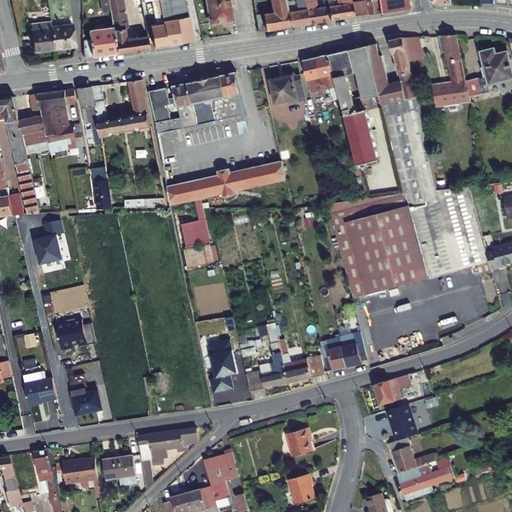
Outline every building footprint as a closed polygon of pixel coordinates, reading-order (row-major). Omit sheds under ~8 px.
[(97,0),(99,13),(108,12),(106,0),(97,0)] [(106,0),(108,12),(111,26),(115,52),(138,49),(136,36),(123,39),(116,0),(106,0)] [(155,25),(149,26),(152,47),(168,45),(158,0),(156,0),(151,1),(155,25)] [(192,41),(182,0),(170,0),(166,1),(166,0),(158,0),(168,45),(192,41)] [(227,20),(222,0),(202,0),(208,25),(227,20)] [(270,0),(273,13),(263,15),(266,31),(291,27),(285,4),(283,0),(270,0)] [(293,0),(294,3),(285,4),(291,27),(308,24),(303,0),(293,0)] [(303,0),(308,24),(326,21),(323,7),(315,8),(313,0),(303,0)] [(350,2),(350,0),(341,0),(342,4),(326,6),(328,20),(353,16),(350,2)] [(364,0),(362,0),(364,14),(378,12),(375,0),(364,0)] [(376,0),(379,12),(407,8),(408,5),(407,0),(376,0)] [(350,2),(353,16),(362,14),(359,1),(350,2)] [(49,22),(31,25),(34,50),(53,47),(50,27),(49,22)] [(72,44),(69,24),(50,27),(53,47),(72,44)] [(87,38),(82,39),(82,57),(115,52),(111,26),(86,30),(87,38)] [(469,80),(458,33),(440,34),(444,50),(446,49),(453,79),(434,83),(438,106),(473,100),(472,97),(469,81),(469,80)] [(136,36),(138,49),(147,48),(145,35),(136,36)] [(423,47),(420,35),(404,36),(407,48),(423,47)] [(380,55),(377,42),(368,44),(371,59),(374,59),(382,93),(384,103),(381,103),(402,192),(439,190),(407,48),(404,36),(391,39),(394,53),(395,53),(400,73),(401,72),(402,79),(391,82),(384,54),(380,55)] [(371,59),(368,44),(329,53),(334,73),(345,118),(348,130),(356,162),(376,158),(364,108),(356,109),(347,71),(359,69),(365,97),(379,94),(371,59)] [(496,49),(482,53),(485,65),(482,66),(484,76),(469,80),(469,81),(472,97),(484,93),(483,91),(487,90),(486,85),(490,85),(511,79),(511,63),(509,52),(497,54),(496,49)] [(334,73),(329,53),(316,56),(324,89),(330,87),(327,75),(334,73)] [(316,56),(304,58),(309,79),(314,78),(318,90),(324,89),(316,56)] [(371,59),(379,94),(382,93),(374,59),(371,59)] [(155,133),(184,127),(196,124),(226,118),(242,114),(233,71),(218,75),(216,75),(216,76),(187,83),(186,82),(169,86),(170,89),(172,88),(174,97),(176,106),(179,119),(177,119),(168,121),(165,105),(167,104),(166,98),(163,87),(147,91),(153,124),(155,133)] [(289,75),(270,78),(275,100),(288,98),(288,100),(306,98),(301,74),(296,75),(295,71),(291,71),(289,75)] [(90,85),(99,135),(150,125),(140,78),(127,80),(134,115),(106,120),(99,84),(90,85)] [(314,78),(309,79),(312,91),(318,90),(314,78)] [(77,87),(83,121),(90,120),(93,135),(94,142),(100,141),(99,135),(90,85),(77,87)] [(74,104),(71,88),(63,89),(66,105),(74,104)] [(66,105),(63,89),(37,92),(48,140),(51,158),(83,151),(81,140),(74,141),(72,130),(65,131),(60,106),(66,105)] [(48,140),(37,92),(31,93),(35,114),(18,117),(25,145),(48,140)] [(39,213),(25,145),(18,117),(14,95),(0,97),(0,121),(6,121),(26,214),(39,213)] [(174,97),(166,98),(167,104),(170,103),(171,107),(176,106),(174,97)] [(339,119),(342,131),(348,130),(345,118),(339,119)] [(79,128),(72,130),(74,141),(81,140),(79,128)] [(170,204),(193,200),(194,207),(201,207),(199,198),(220,193),(221,197),(233,195),(233,191),(285,180),(280,160),(257,165),(229,171),(228,168),(215,171),(216,174),(166,185),(170,204)] [(92,165),(99,207),(111,206),(104,164),(92,165)] [(483,286),(493,283),(492,281),(489,269),(468,187),(439,190),(402,192),(365,198),(349,200),(328,204),(351,305),(481,276),(483,286)] [(289,188),(258,189),(258,202),(290,202),(289,188)] [(0,211),(8,210),(8,209),(4,195),(0,195),(0,211)] [(197,220),(178,224),(183,246),(208,241),(201,207),(194,207),(197,220)] [(37,249),(41,264),(62,259),(56,235),(63,233),(60,220),(43,225),(46,237),(33,240),(36,249),(37,249)] [(229,234),(218,235),(221,262),(239,260),(237,246),(230,247),(229,234)] [(208,243),(181,249),(184,267),(211,261),(208,243)] [(497,267),(489,269),(492,281),(504,279),(503,277),(511,274),(511,254),(495,259),(497,267)] [(83,346),(100,342),(96,322),(87,324),(86,318),(80,319),(80,317),(70,319),(70,322),(60,324),(65,347),(82,343),(83,346)] [(25,334),(26,347),(37,345),(35,333),(25,334)] [(216,392),(235,387),(232,372),(239,370),(231,334),(210,339),(218,376),(213,377),(216,392)] [(356,335),(336,339),(338,347),(343,367),(356,364),(355,359),(361,358),(356,335)] [(324,357),(320,358),(323,371),(343,367),(338,347),(323,350),(324,357)] [(0,369),(10,367),(7,351),(0,353),(0,369)] [(258,373),(245,376),(248,391),(285,384),(281,364),(280,356),(271,358),(272,365),(269,366),(270,374),(259,376),(258,373)] [(319,356),(304,359),(308,379),(323,375),(319,356)] [(308,379),(304,359),(281,364),(285,384),(308,379)] [(143,369),(146,387),(155,385),(151,367),(143,369)] [(30,368),(22,370),(24,377),(32,375),(30,368)] [(50,371),(38,374),(32,375),(36,395),(42,393),(55,390),(50,371)] [(415,380),(413,372),(372,385),(378,407),(399,400),(394,386),(415,380)] [(36,395),(32,375),(24,377),(28,396),(36,395)] [(431,396),(426,381),(416,384),(421,399),(431,396)] [(97,382),(71,388),(76,405),(101,399),(97,382)] [(403,422),(407,436),(418,433),(429,429),(420,400),(398,406),(402,418),(403,417),(404,422),(403,422)] [(307,453),(300,429),(281,434),(289,458),(307,453)] [(193,431),(137,440),(145,492),(150,486),(148,470),(151,469),(151,466),(161,464),(160,461),(165,460),(163,452),(174,450),(175,454),(185,453),(184,446),(195,445),(193,431)] [(415,456),(411,443),(393,449),(400,471),(429,461),(428,456),(424,457),(423,454),(415,456)] [(221,456),(201,462),(208,487),(213,503),(221,501),(216,485),(237,479),(228,449),(220,451),(221,456)] [(62,511),(50,451),(34,453),(42,496),(48,495),(50,509),(52,508),(52,511),(62,511)] [(135,470),(132,451),(104,456),(107,476),(116,474),(135,470)] [(99,475),(95,454),(80,456),(63,459),(67,481),(99,475)] [(21,497),(10,456),(0,457),(0,466),(1,467),(7,490),(5,490),(8,500),(21,497)] [(421,469),(420,466),(400,473),(407,493),(457,476),(453,465),(436,471),(434,465),(421,469)] [(136,480),(135,470),(116,474),(118,483),(136,480)] [(311,484),(308,473),(286,480),(294,504),(312,498),(308,485),(311,484)] [(213,503),(208,487),(184,494),(189,511),(205,511),(205,510),(214,507),(213,503)] [(375,491),(361,496),(366,511),(361,511),(388,511),(384,498),(382,497),(378,498),(375,491)] [(246,511),(241,493),(232,495),(237,511),(246,511)] [(170,498),(171,502),(162,504),(164,511),(189,511),(184,494),(170,498)] [(34,511),(32,500),(23,502),(25,511),(34,511)]
